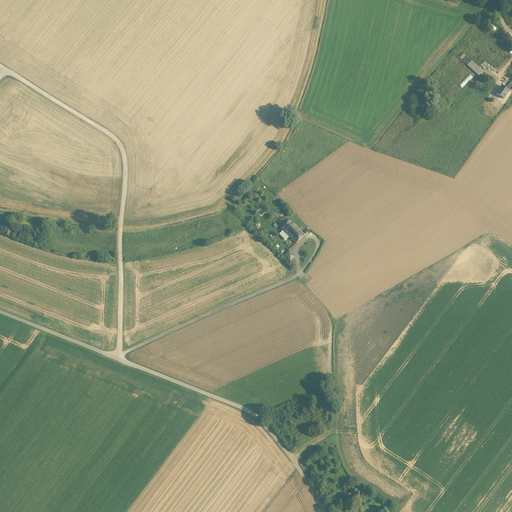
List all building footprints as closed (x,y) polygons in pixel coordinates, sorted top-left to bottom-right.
[(479,68),(472,61),(467,66),(479,76),(483,71),(479,68)] [(505,89),(502,86),(498,91),(496,93),(504,99),(509,91),(505,89)] [(287,218),(279,226),(281,229),(289,221),(287,218)] [(297,229),(290,221),(289,221),(281,229),(290,238),(295,232),(294,232),(297,229)] [(295,232),(290,238),(296,244),(304,236),(297,229),(294,232),(295,232)]
